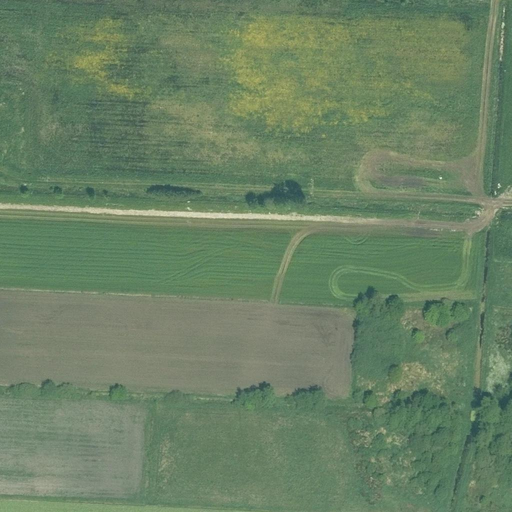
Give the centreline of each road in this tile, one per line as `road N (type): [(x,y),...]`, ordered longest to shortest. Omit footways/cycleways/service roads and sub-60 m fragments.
road 1 (unclassified): [(361,0),(350,196),(224,189)]
road 2 (track): [(511,204),(350,196)]
